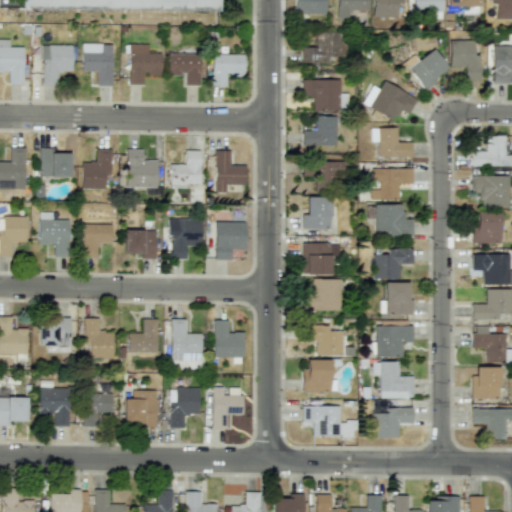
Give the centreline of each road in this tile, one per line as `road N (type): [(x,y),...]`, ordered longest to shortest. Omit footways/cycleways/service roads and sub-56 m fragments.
road 1 (residential): [(0,458),(511,465)]
road 2 (residential): [(268,462),(268,0)]
road 3 (residential): [(511,116),(439,116),(442,465)]
road 4 (residential): [(0,288),(268,292)]
road 5 (residential): [(0,117),(268,121)]
